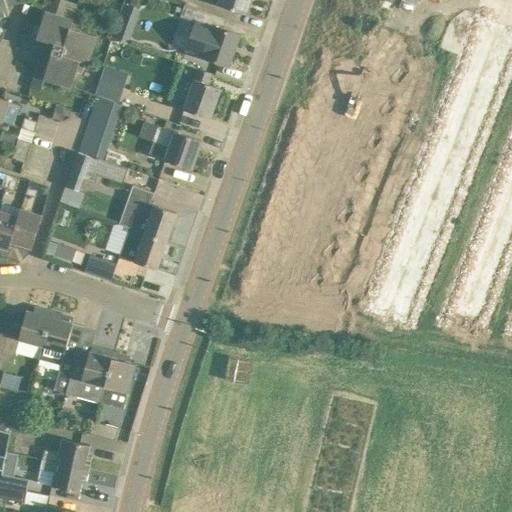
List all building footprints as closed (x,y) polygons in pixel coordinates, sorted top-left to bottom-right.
[(0,0),(0,15),(9,13),(7,4),(24,0),(23,0),(0,0)] [(69,0),(60,0),(58,10),(73,15),(77,2),(69,0)] [(217,3),(227,7),(246,13),(251,0),(213,0),(218,2),(217,3)] [(209,25),(213,13),(185,3),(181,15),(209,25)] [(46,10),(37,37),(39,38),(36,47),(42,49),(30,87),(40,90),(44,78),(72,87),(77,71),(82,72),(85,62),(89,63),(97,35),(71,27),(73,19),(46,10)] [(136,19),(123,15),(117,33),(130,37),(136,19)] [(203,56),(209,59),(228,65),(239,34),(214,25),(214,27),(195,21),(186,48),(204,55),(203,56)] [(325,66),(365,79),(374,55),(384,59),(388,47),(364,39),(360,50),(336,42),(333,51),(330,51),(325,66)] [(365,79),(325,66),(320,81),(322,81),(319,91),(344,99),(340,111),(363,119),(368,107),(357,104),(365,79)] [(183,108),(191,111),(210,117),(220,87),(208,83),(212,72),(198,67),(183,108)] [(124,87),(101,79),(97,93),(119,100),(124,87)] [(98,94),(78,150),(110,161),(114,152),(107,150),(124,103),(98,94)] [(0,97),(0,121),(3,122),(10,100),(0,97)] [(16,123),(19,104),(11,102),(7,121),(16,123)] [(58,104),(53,117),(63,120),(65,115),(69,116),(71,110),(67,108),(67,107),(58,104)] [(25,116),(22,127),(35,130),(38,120),(25,116)] [(301,142),(338,155),(347,131),(310,118),(302,140),(301,140),(301,142)] [(149,153),(173,161),(192,168),(202,140),(158,125),(152,140),(154,141),(149,153)] [(19,137),(19,135),(3,130),(0,139),(0,142),(16,148),(19,137)] [(19,137),(16,148),(28,152),(31,141),(19,137)] [(301,142),(292,167),(330,180),(338,155),(301,142)] [(13,157),(25,161),(28,152),(16,148),(13,157)] [(120,165),(110,161),(78,150),(78,151),(77,151),(65,184),(67,185),(74,188),(80,190),(82,182),(85,183),(87,179),(95,182),(98,174),(114,180),(120,165)] [(0,170),(0,184),(6,186),(9,173),(0,170)] [(19,176),(9,173),(6,186),(15,189),(19,176)] [(30,180),(26,193),(36,196),(40,183),(30,180)] [(130,228),(167,241),(177,212),(155,204),(140,199),(130,228)] [(18,215),(19,215),(11,241),(12,241),(32,247),(38,228),(43,214),(21,206),(18,215)] [(11,241),(19,215),(18,215),(0,208),(0,245),(7,247),(9,248),(12,241),(11,241)] [(130,228),(127,236),(120,255),(135,260),(135,261),(157,269),(167,241),(130,228)] [(308,244),(270,233),(262,257),(301,269),(308,244)] [(69,247),(58,243),(54,254),(65,258),(69,247)] [(85,270),(111,279),(117,262),(91,253),(85,270)] [(301,269),(262,257),(255,282),(293,293),(301,269)] [(361,305),(399,316),(406,293),(390,288),(393,278),(371,271),(361,305)] [(338,298),(348,301),(351,289),(342,287),(338,298)] [(348,301),(338,298),(336,307),(345,310),(348,301)] [(242,328),(280,339),(287,316),(248,305),(242,328)] [(361,305),(355,327),(393,338),(399,316),(361,305)] [(43,345),(53,311),(35,306),(34,311),(27,309),(19,338),(8,335),(2,358),(13,362),(16,352),(38,357),(42,345),(43,345)] [(67,320),(68,315),(53,311),(43,345),(42,345),(38,357),(61,364),(54,388),(66,391),(77,353),(66,350),(73,322),(67,320)] [(393,338),(355,327),(348,348),(386,360),(393,338)] [(274,362),(280,339),(242,328),(235,351),(274,362)] [(326,342),(335,344),(338,334),(329,331),(326,342)] [(2,358),(8,335),(0,332),(0,357),(1,358),(2,358)] [(335,344),(326,342),(323,352),(333,355),(335,344)] [(101,401),(115,351),(98,347),(97,352),(90,350),(88,356),(77,353),(66,391),(101,401)] [(380,383),(386,360),(348,348),(342,372),(380,383)] [(101,401),(105,402),(124,407),(136,363),(130,361),(131,356),(115,351),(101,401)] [(448,379),(442,405),(497,419),(504,394),(507,381),(476,373),(473,386),(448,379)] [(269,386),(232,377),(230,386),(227,385),(223,400),(263,410),(269,386)] [(16,399),(19,389),(1,383),(0,385),(0,401),(14,406),(16,399)] [(263,410),(223,400),(220,415),(222,415),(220,425),(257,434),(263,410)] [(334,400),(328,422),(367,431),(372,409),(334,400)] [(435,430),(459,437),(490,445),(497,419),(442,405),(435,430)] [(0,429),(10,432),(11,430),(13,418),(0,425),(0,429)] [(40,423),(13,418),(11,430),(38,435),(40,423)] [(119,427),(96,421),(92,433),(115,439),(119,427)] [(361,454),(367,431),(328,422),(323,444),(361,454)] [(91,444),(71,440),(61,438),(58,451),(45,448),(43,459),(89,469),(93,455),(89,454),(91,444)] [(323,444),(317,466),(356,476),(361,454),(323,444)] [(251,459),(214,450),(212,459),(209,459),(205,473),(245,483),(251,459)] [(52,485),(61,487),(81,491),(83,481),(87,482),(89,469),(43,459),(41,468),(55,471),(52,485)] [(350,498),(356,476),(317,466),(312,489),(350,498)] [(481,479),(450,472),(426,466),(420,492),(475,505),(481,479)] [(0,484),(0,485),(26,491),(29,478),(2,473),(0,484)] [(245,483),(205,473),(202,488),(204,489),(202,498),(239,507),(245,483)] [(0,496),(24,501),(26,491),(0,485),(0,496)] [(306,511),(310,511),(346,511),(350,498),(312,489),(306,511)] [(47,504),(49,494),(27,490),(26,501),(47,504)] [(473,511),(475,505),(420,492),(415,511),(473,511)]
